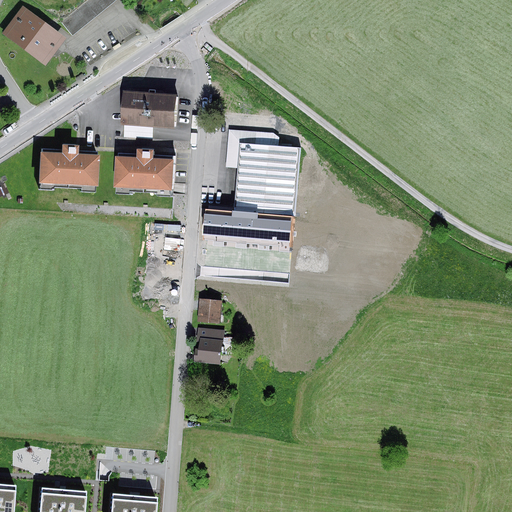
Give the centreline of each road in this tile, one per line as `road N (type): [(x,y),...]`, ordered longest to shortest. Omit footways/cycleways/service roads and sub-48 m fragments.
road 1 (residential): [(179,31),(193,49),(204,95),(171,511)]
road 2 (track): [(194,21),(468,231),(511,246)]
road 3 (tertiary): [(35,126),(179,31)]
